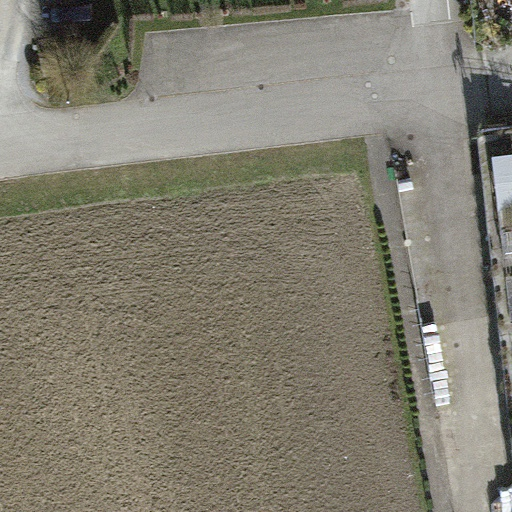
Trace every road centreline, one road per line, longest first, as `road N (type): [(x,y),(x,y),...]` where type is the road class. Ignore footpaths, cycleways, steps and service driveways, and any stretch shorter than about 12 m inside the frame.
road 1 (unclassified): [(0,149),(511,85)]
road 2 (track): [(0,149),(16,0)]
